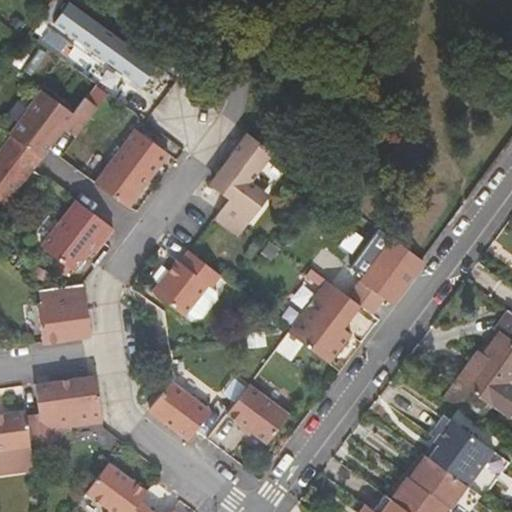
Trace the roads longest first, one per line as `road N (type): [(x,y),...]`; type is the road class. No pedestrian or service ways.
road 1 (residential): [(511,152),(257,511)]
road 2 (residential): [(114,351),(106,299),(116,272),(234,112),(244,83),(225,40),(163,0)]
road 3 (residential): [(248,511),(121,413),(114,351)]
